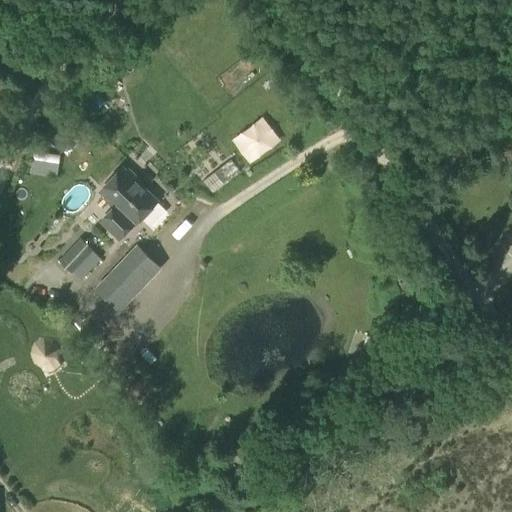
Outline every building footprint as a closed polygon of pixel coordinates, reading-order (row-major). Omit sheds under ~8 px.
[(76,136),(61,124),(48,141),(62,153),(76,136)] [(33,150),(32,160),(58,164),(60,155),(33,150)] [(98,191),(115,207),(100,222),(118,240),(134,223),(135,224),(158,200),(123,165),(98,191)] [(80,238),(60,261),(72,272),(94,249),(81,237),(80,238)] [(120,312),(162,268),(137,244),(95,288),(120,312)]
